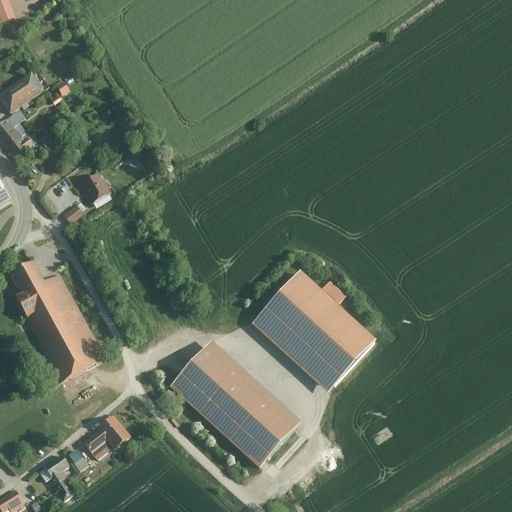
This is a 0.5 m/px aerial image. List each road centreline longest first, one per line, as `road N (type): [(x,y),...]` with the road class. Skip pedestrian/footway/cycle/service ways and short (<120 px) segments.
road 1 (residential): [(26,213),(39,215),(94,295),(138,387)]
road 2 (residential): [(0,494),(138,387)]
road 3 (residential): [(138,387),(238,495)]
